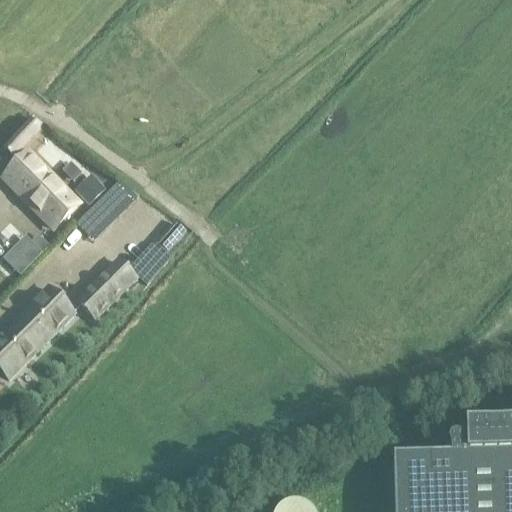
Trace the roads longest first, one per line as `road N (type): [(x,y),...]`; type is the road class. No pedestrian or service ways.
road 1 (track): [(359,0),(138,179)]
road 2 (track): [(138,179),(26,99),(0,90)]
road 3 (track): [(241,260),(138,179)]
